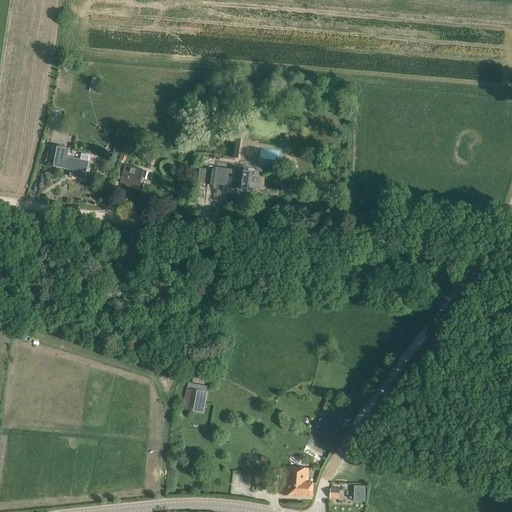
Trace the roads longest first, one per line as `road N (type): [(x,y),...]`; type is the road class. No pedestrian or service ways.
road 1 (track): [(475,266),(385,242),(154,223),(0,199)]
road 2 (track): [(317,511),(339,452),(475,266)]
road 3 (unclassified): [(263,511),(198,504),(109,511)]
